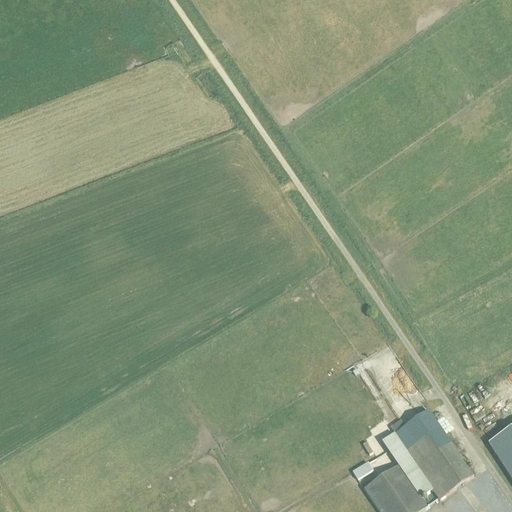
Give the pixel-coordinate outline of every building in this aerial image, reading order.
[(459,489),(465,484),(473,478),(464,464),(428,413),(405,428),(401,422),(390,430),(394,436),(387,441),(383,444),(399,468),(365,491),(378,511),(424,511),(428,510),(420,498),(432,490),(440,502),(459,489)] [(493,415),(480,423),(488,435),(501,427),(493,415)] [(511,431),(489,446),(511,480),(511,431)] [(367,444),(363,446),(370,456),(373,454),(367,444)] [(353,474),(358,483),(374,473),(368,465),(353,474)]
